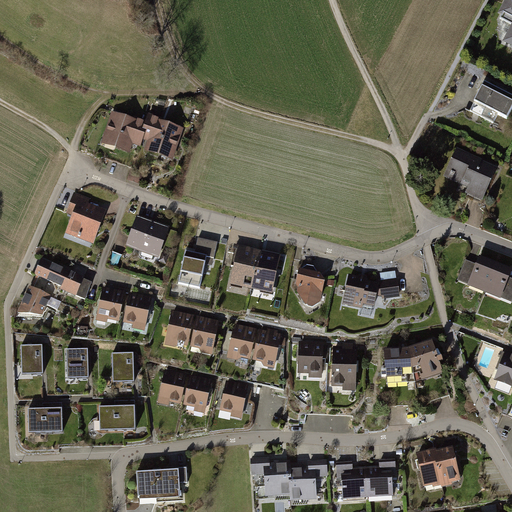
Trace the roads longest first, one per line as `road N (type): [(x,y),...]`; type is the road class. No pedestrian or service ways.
road 1 (residential): [(121,511),(123,459),(256,437),(388,439),(468,425),(511,480)]
road 2 (residential): [(71,156),(87,174),(128,188),(367,256),(391,255),(442,231),(511,250)]
road 3 (track): [(333,0),(402,160)]
